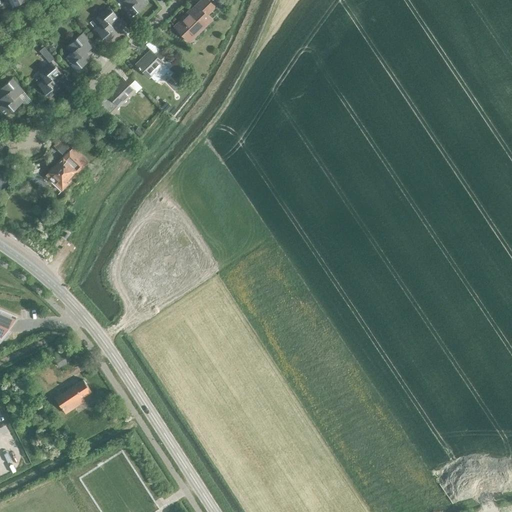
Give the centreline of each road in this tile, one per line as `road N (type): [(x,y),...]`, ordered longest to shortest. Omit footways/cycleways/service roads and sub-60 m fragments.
road 1 (secondary): [(215,511),(86,319),(0,244)]
road 2 (residential): [(0,140),(37,139),(177,0)]
